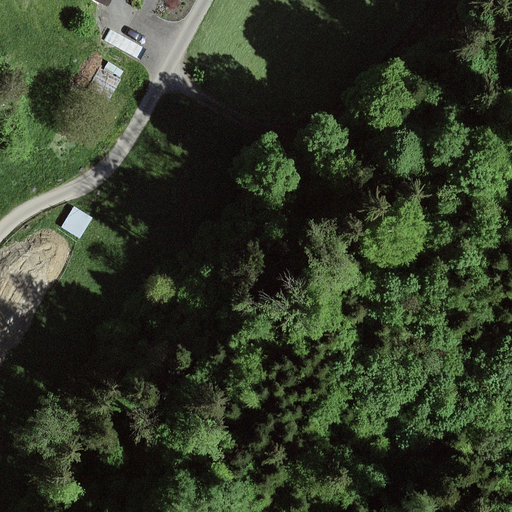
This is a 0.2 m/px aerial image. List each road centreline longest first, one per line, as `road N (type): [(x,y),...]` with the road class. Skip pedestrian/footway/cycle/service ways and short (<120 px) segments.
road 1 (track): [(164,73),(279,135),(340,110),(430,28),(448,0)]
road 2 (residential): [(206,0),(132,136),(96,181),(40,203),(0,234)]
